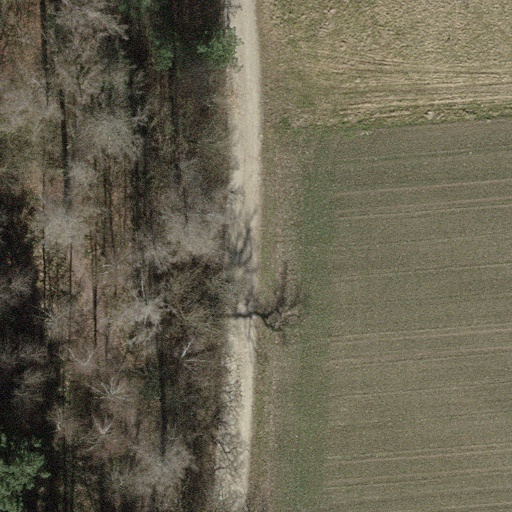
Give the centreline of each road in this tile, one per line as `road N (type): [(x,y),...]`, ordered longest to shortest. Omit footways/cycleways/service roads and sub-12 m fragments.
road 1 (unknown): [(0,3),(234,511)]
road 2 (track): [(251,0),(260,89),(265,511)]
